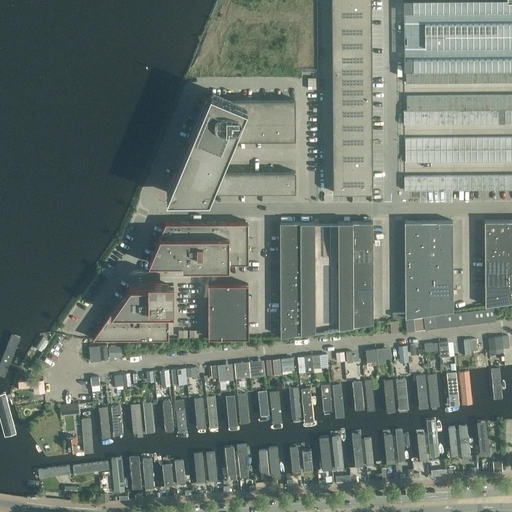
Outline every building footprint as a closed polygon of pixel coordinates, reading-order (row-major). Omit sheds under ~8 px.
[(331,0),(333,192),(335,192),(335,191),(370,191),(372,191),(370,0),(331,0)] [(511,0),(402,0),(403,12),(511,10),(511,0)] [(511,21),(406,23),(406,47),(511,45),(511,21)] [(511,56),(403,58),(404,70),(406,70),(511,68),(511,56)] [(233,99),(209,89),(205,99),(174,172),(166,192),(295,191),(295,171),(218,171),(231,139),(295,139),(295,99),(233,99)] [(509,220),(485,221),(485,232),(509,232),(509,220)] [(429,221),(405,221),(405,233),(429,233),(429,221)] [(453,221),(429,221),(429,233),(453,233),(453,221)] [(248,222),(166,223),(165,224),(148,263),(182,263),(182,268),(229,268),(229,263),(249,263),(248,222)] [(301,222),(280,222),(280,234),(301,234),(301,222)] [(353,222),(301,222),(301,234),(301,247),(301,260),(301,272),(301,285),(301,297),(300,310),(300,322),(300,333),(316,331),(353,326),(353,310),(353,297),(353,284),(353,272),(353,260),(353,247),(353,234),(353,222)] [(353,222),(353,234),(373,234),(373,222),(353,222)] [(509,232),(485,232),(485,244),(509,244),(509,232)] [(429,233),(405,233),(405,246),(430,245),(429,233)] [(453,233),(429,233),(430,245),(453,245),(453,233)] [(301,234),(280,234),(280,247),(301,247),(301,234)] [(353,234),(353,247),(373,247),(373,234),(353,234)] [(509,244),(485,244),(485,257),(509,257),(509,244)] [(453,245),(430,245),(405,246),(405,258),(430,258),(430,270),(430,283),(430,295),(454,295),(453,245)] [(301,247),(280,247),(280,260),(301,260),(301,247)] [(353,247),(353,260),(373,260),(373,247),(353,247)] [(509,257),(485,257),(485,270),(509,269),(509,257)] [(430,258),(405,258),(405,271),(430,270),(430,258)] [(301,260),(280,260),(280,272),(301,272),(301,260)] [(353,260),(353,272),(373,272),(373,260),(353,260)] [(509,269),(485,270),(485,282),(509,282),(509,269)] [(430,270),(405,271),(405,283),(430,283),(430,270)] [(301,272),(280,272),(281,285),(301,285),(301,272)] [(353,272),(353,284),(374,285),(373,272),(353,272)] [(148,285),(130,285),(94,337),(93,338),(169,338),(169,312),(174,312),(173,280),(148,280),(148,285)] [(509,282),(485,282),(486,306),(510,302),(509,282)] [(430,283),(405,283),(405,296),(430,295),(430,283)] [(229,284),(209,284),(209,298),(229,298),(229,284)] [(249,284),(229,284),(229,298),(249,297),(249,284)] [(353,284),(353,297),(374,297),(374,285),(353,284)] [(301,285),(281,285),(281,297),(301,297),(301,285)] [(430,295),(405,296),(406,317),(430,313),(430,295)] [(454,295),(430,295),(430,313),(454,310),(454,295)] [(249,297),(229,298),(229,311),(249,311),(249,297)] [(301,297),(281,297),(281,310),(300,310),(301,297)] [(353,297),(353,310),(374,310),(374,297),(353,297)] [(229,298),(209,298),(209,311),(229,311),(229,298)] [(494,308),(484,309),(485,321),(495,320),(494,308)] [(485,321),(484,309),(474,310),(475,323),(485,321)] [(300,310),(281,310),(281,322),(300,322),(300,310)] [(353,310),(353,326),(374,323),(374,310),(353,310)] [(475,323),(474,310),(464,311),(465,324),(475,323)] [(229,311),(209,311),(209,324),(229,324),(229,311)] [(249,311),(229,311),(229,324),(249,324),(249,311)] [(465,324),(464,311),(454,313),(455,325),(465,324)] [(455,325),(454,313),(443,314),(445,326),(455,325)] [(445,326),(443,314),(433,315),(435,327),(445,326)] [(435,327),(433,315),(423,316),(425,329),(435,327)] [(415,330),(425,329),(423,317),(413,318),(415,330)] [(413,318),(405,319),(407,331),(414,330),(413,318)] [(398,320),(390,321),(391,333),(399,332),(398,320)] [(300,322),(281,322),(281,336),(300,333),(300,322)] [(229,324),(209,324),(209,338),(229,338),(229,324)] [(249,324),(229,324),(229,338),(249,338),(249,324)] [(20,335),(13,332),(0,363),(0,374),(4,376),(20,335)] [(502,343),(501,336),(493,336),(494,344),(502,343)] [(47,340),(43,337),(36,347),(41,350),(47,340)] [(471,350),(470,339),(463,339),(465,355),(472,354),(471,350)] [(440,356),(449,355),(448,341),(439,342),(440,356)] [(432,343),(424,343),(425,351),(433,350),(432,343)] [(107,344),(89,346),(90,360),(108,358),(107,344)] [(407,345),(398,346),(400,358),(400,362),(408,361),(407,345)] [(121,356),(121,346),(109,346),(109,356),(121,356)] [(383,347),(376,348),(377,362),(385,362),(385,359),(384,347),(383,347)] [(365,349),(367,361),(376,360),(375,348),(365,349)] [(336,352),(337,359),(344,359),(343,351),(336,352)] [(313,367),(312,354),(304,355),(305,371),(313,370),(313,367)] [(321,366),(320,354),(312,354),(313,367),(321,366)] [(282,370),(292,369),(290,357),(281,357),(282,370)] [(274,374),(272,358),(266,359),(267,374),(274,374)] [(282,373),(280,358),(272,358),(274,374),(282,373)] [(257,360),(249,361),(249,366),(249,369),(258,368),(257,366),(257,360)] [(225,363),(219,364),(220,380),(233,378),(233,375),(227,375),(225,363)] [(196,374),(196,366),(186,367),(187,375),(194,374),(196,374)] [(186,383),(185,367),(177,368),(178,378),(178,384),(186,383)] [(499,368),(491,368),(494,399),(502,398),(499,368)] [(170,385),(168,369),(160,370),(162,386),(170,385)] [(487,369),(479,369),(482,401),(490,400),(487,369)] [(468,370),(459,371),(462,404),(471,404),(468,370)] [(456,371),(447,372),(449,401),(453,401),(454,405),(459,404),(456,371)] [(435,374),(427,375),(431,407),(439,406),(435,374)] [(424,375),(416,376),(420,408),(428,408),(424,375)] [(99,384),(99,376),(90,377),(91,379),(91,385),(99,384)] [(391,378),(383,379),(386,411),(394,410),(391,378)] [(404,378),(396,379),(399,409),(407,408),(404,378)] [(44,392),(43,380),(33,381),(34,393),(44,392)] [(372,381),(365,382),(367,411),(374,410),(372,381)] [(361,382),(353,383),(355,409),(363,408),(361,382)] [(340,383),(333,384),(336,416),(343,415),(340,383)] [(329,384),(321,385),(323,411),(332,410),(329,384)] [(310,387),(301,388),(304,421),(313,420),(310,387)] [(298,388),(290,389),(293,421),(301,420),(298,388)] [(278,390),(269,391),(273,423),(282,423),(278,390)] [(5,391),(0,392),(0,419),(4,436),(16,433),(7,399),(6,395),(6,396),(5,391)] [(266,391),(258,392),(260,416),(268,415),(266,391)] [(246,393),(238,393),(240,423),(248,423),(246,393)] [(234,394),(226,395),(228,425),(237,424),(234,394)] [(214,396),(206,397),(209,427),(217,426),(214,396)] [(202,397),(195,398),(197,427),(205,427),(202,397)] [(183,399),(174,400),(175,410),(176,410),(178,433),(186,432),(184,410),(183,399)] [(169,401),(165,401),(163,403),(164,412),(166,431),(168,432),(172,432),(174,430),(171,403),(169,401)] [(151,402),(144,403),(146,433),(154,432),(151,402)] [(140,404),(131,404),(133,434),(137,433),(137,437),(143,437),(140,404)] [(120,405),(112,406),(115,434),(123,433),(120,405)] [(107,407),(99,408),(102,439),(110,439),(107,407)] [(89,417),(81,418),(84,451),(92,450),(89,417)] [(435,419),(426,419),(430,459),(439,458),(435,419)] [(477,420),(480,455),(488,454),(486,420),(477,420)] [(458,426),(461,456),(469,455),(466,425),(458,426)] [(455,427),(449,427),(451,456),(457,456),(455,427)] [(402,428),(395,429),(398,463),(405,462),(402,428)] [(360,430),(351,431),(355,467),(363,466),(360,430)] [(340,431),(331,432),(335,469),(343,468),(340,431)] [(391,431),(383,431),(386,464),(394,463),(391,431)] [(424,433),(417,434),(420,460),(427,459),(424,433)] [(328,434),(319,435),(322,470),(331,469),(328,434)] [(75,436),(66,438),(68,451),(77,450),(75,436)] [(371,437),(364,438),(366,466),(373,465),(371,437)] [(233,444),(224,445),(228,479),(237,478),(233,444)] [(297,445),(289,446),(292,472),(300,472),(297,445)] [(276,446),(268,447),(271,474),(279,474),(276,446)] [(311,448),(301,449),(304,471),(313,470),(311,448)] [(266,449),(258,450),(260,464),(259,465),(259,470),(260,470),(261,475),(269,475),(266,449)] [(202,451),(194,452),(197,482),(201,482),(205,482),(202,451)] [(214,451),(205,452),(209,481),(217,481),(214,451)] [(138,454),(129,455),(132,488),(141,487),(138,454)] [(248,454),(237,455),(239,478),(248,477),(247,465),(249,464),(248,454)] [(122,456),(111,457),(114,491),(124,490),(122,456)] [(151,457),(143,458),(145,487),(153,486),(151,457)] [(183,459),(175,460),(177,484),(185,483),(183,459)] [(494,461),(494,470),(502,470),(501,460),(494,461)] [(107,461),(73,465),(74,472),(108,468),(107,461)] [(171,462),(162,463),(164,484),(173,484),(171,462)] [(69,465),(38,469),(39,477),(70,473),(69,465)] [(349,474),(335,475),(336,483),(350,482),(349,474)] [(105,492),(101,492),(101,500),(109,500),(109,494),(105,492)]
